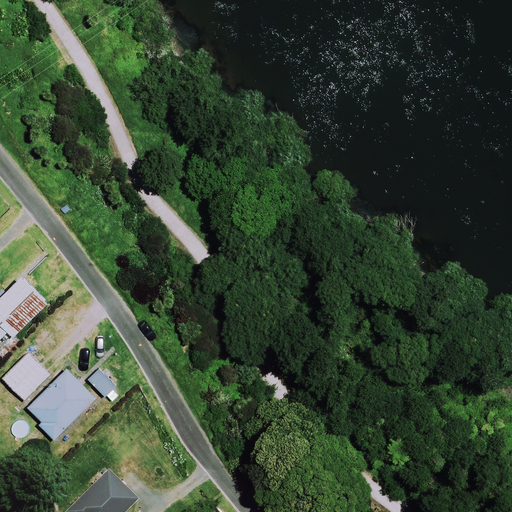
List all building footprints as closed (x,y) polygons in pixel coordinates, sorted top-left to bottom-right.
[(10,332),(15,338),(50,302),(23,276),(0,299),(0,321),(2,323),(0,324),(0,338),(1,340),(10,332)] [(51,374),(29,352),(3,378),(25,400),(51,374)] [(117,386),(102,368),(89,379),(104,397),(117,386)] [(96,397),(68,370),(27,412),(55,439),(96,397)] [(124,511),(133,504),(103,474),(65,511),(124,511)]
